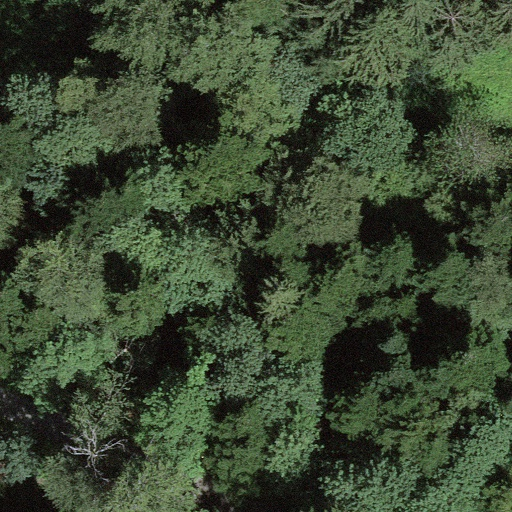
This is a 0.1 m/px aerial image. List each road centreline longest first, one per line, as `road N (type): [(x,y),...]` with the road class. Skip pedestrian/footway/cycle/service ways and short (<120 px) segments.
road 1 (track): [(144,0),(247,237),(440,511)]
road 2 (track): [(265,511),(0,400)]
